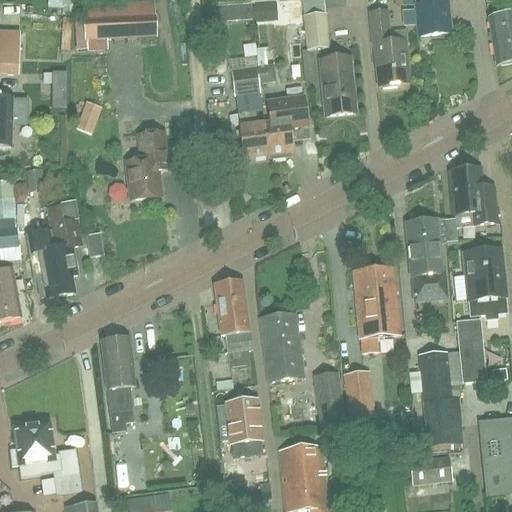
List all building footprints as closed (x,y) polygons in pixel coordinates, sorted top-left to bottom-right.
[(155,0),(85,5),(84,43),(86,42),(87,53),(110,52),(109,41),(157,39),(155,0)] [(325,17),(326,17),(324,0),(300,0),(303,19),(304,19),(307,52),(328,50),(325,17)] [(413,0),(415,8),(418,39),(450,36),(446,4),(437,5),(436,0),(413,0)] [(409,86),(404,44),(390,46),(387,14),(370,15),(374,49),(375,49),(380,89),(383,89),(383,92),(399,90),(398,87),(409,86)] [(511,65),(511,16),(488,21),(496,68),(511,65)] [(71,20),(68,19),(62,19),(60,52),(69,53),(71,20)] [(20,34),(0,33),(0,76),(19,77),(20,34)] [(349,60),(335,61),(320,63),(326,119),(355,116),(351,76),(349,60)] [(268,67),(230,72),(234,99),(260,95),(259,87),(271,85),(276,84),(273,67),(268,68),(268,67)] [(51,78),(52,115),(65,115),(65,78),(51,78)] [(0,90),(0,148),(10,148),(11,124),(25,124),(26,101),(12,101),(12,91),(0,90)] [(269,105),(272,125),(264,126),(268,157),(270,157),(270,163),(285,161),(284,155),(293,154),(292,144),(310,141),(304,100),(269,105)] [(91,137),(99,117),(84,111),(76,131),(91,137)] [(268,157),(264,126),(256,127),(254,113),(237,115),(239,129),(243,161),(268,157)] [(126,164),(131,203),(161,199),(158,174),(168,172),(164,135),(139,138),(141,163),(126,164)] [(493,190),(481,191),(479,171),(449,174),(453,219),(472,218),(472,230),(497,228),(495,198),(494,198),(493,190)] [(25,175),(28,196),(44,194),(42,173),(25,175)] [(46,211),(53,251),(62,249),(63,254),(55,255),(57,269),(59,269),(59,273),(61,273),(61,275),(67,274),(67,279),(58,280),(61,298),(75,296),(73,281),(79,280),(74,251),(83,250),(77,221),(62,223),(60,209),(46,211)] [(412,280),(415,304),(447,301),(445,275),(442,275),(436,223),(434,223),(433,219),(419,220),(418,225),(406,226),(412,280)] [(14,221),(0,221),(0,263),(20,262),(14,221)] [(104,258),(101,236),(87,239),(90,260),(104,258)] [(62,249),(53,251),(37,253),(42,283),(30,285),(34,308),(47,306),(47,301),(61,298),(58,280),(67,279),(67,274),(61,275),(61,273),(59,273),(59,269),(57,269),(55,255),(63,254),(62,249)] [(498,322),(498,317),(506,316),(504,299),(505,299),(501,252),(463,256),(467,304),(469,304),(470,319),(484,318),(484,323),(498,322)] [(399,338),(393,270),(353,274),(359,341),(362,341),(362,356),(378,355),(377,340),(399,338)] [(0,323),(20,320),(12,273),(0,275),(0,323)] [(243,284),(213,288),(220,339),(224,338),(227,357),(229,371),(249,368),(247,354),(252,353),(243,284)] [(294,317),(258,322),(266,385),(302,381),(294,317)] [(480,322),(456,324),(459,354),(417,358),(422,406),(458,403),(462,386),(486,384),(480,322)] [(128,341),(100,344),(105,392),(106,392),(109,415),(112,436),(126,434),(125,426),(134,425),(133,412),(130,389),(133,389),(128,341)] [(344,378),(350,423),(376,419),(370,374),(344,378)] [(344,423),(338,375),(314,378),(319,426),(344,423)] [(224,407),(215,409),(219,443),(229,442),(230,448),(231,448),(232,460),(261,456),(259,444),(254,403),(224,407)] [(459,403),(458,403),(422,406),(426,451),(463,448),(459,403)] [(511,420),(479,424),(487,496),(511,493),(511,420)] [(54,459),(50,431),(49,425),(33,427),(12,430),(16,454),(10,454),(12,469),(18,468),(20,481),(40,479),(39,477),(52,475),(55,498),(80,495),(77,477),(74,454),(58,456),(58,458),(54,459)] [(399,456),(401,455),(410,450),(412,449),(402,430),(389,437),(399,456)] [(325,511),(318,449),(277,453),(283,511),(325,511)] [(452,484),(449,459),(409,464),(412,489),(452,484)] [(235,486),(264,484),(263,462),(234,464),(235,486)] [(228,500),(229,501),(229,511),(262,511),(260,497),(246,498),(228,500)]
